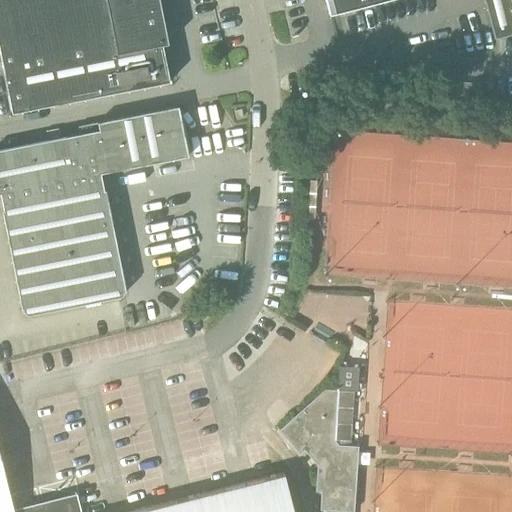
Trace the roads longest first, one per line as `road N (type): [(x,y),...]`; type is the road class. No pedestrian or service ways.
road 1 (unclassified): [(248,303),(265,104),(248,0)]
road 2 (unknown): [(262,57),(414,29),(511,61)]
